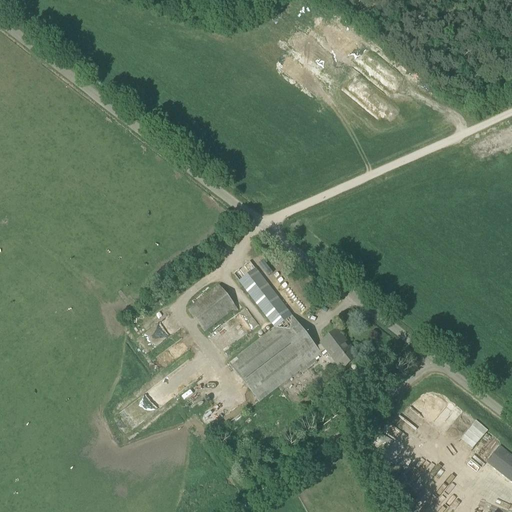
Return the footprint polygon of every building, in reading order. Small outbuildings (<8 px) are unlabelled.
[(316,348),(250,262),(234,275),(275,328),(229,364),(259,403),(321,355),(321,354),(325,350),(341,371),(356,360),(344,345),(347,343),(338,331),(321,344),(316,348)] [(205,332),(236,308),(219,286),(188,310),(205,332)] [(468,427),(479,438),(487,430),(475,419),(468,427)] [(420,438),(429,446),(436,438),(426,430),(420,438)] [(511,456),(507,453),(494,469),(511,482),(511,456)]
